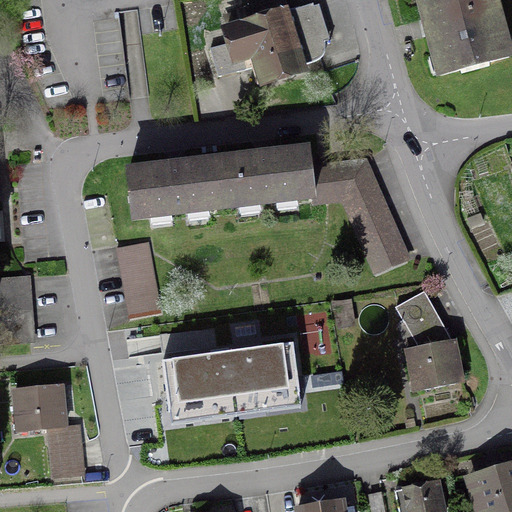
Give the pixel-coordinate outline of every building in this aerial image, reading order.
[(301,73),(299,68),(314,63),(319,60),(323,53),(324,45),(312,7),(286,15),(281,0),(274,0),(242,10),(247,27),(224,34),(228,46),(209,52),(218,80),(251,70),(256,87),(301,73)] [(438,78),(507,59),(491,0),(417,0),(424,23),(428,22),(429,28),(431,33),(427,34),(438,78)] [(222,209),(311,198),(308,171),(306,155),(268,160),(268,158),(261,159),(254,160),(254,161),(217,166),(179,170),(179,169),(172,169),(165,170),(165,172),(127,176),(132,220),(222,209)] [(308,171),(311,198),(312,204),(343,200),(375,275),(405,262),(363,165),(308,171)] [(146,245),(115,251),(128,321),(159,315),(146,245)] [(0,282),(0,345),(30,343),(25,280),(0,282)] [(453,344),(448,345),(420,296),(394,310),(402,325),(398,327),(407,353),(405,354),(413,394),(461,384),(453,344)] [(347,328),(344,313),(349,312),(347,302),(331,305),(332,312),(338,310),(339,314),(334,315),(336,330),(347,328)] [(216,357),(163,364),(170,413),(300,396),(293,347),(216,357)] [(13,393),(17,434),(46,431),(51,481),(80,478),(76,428),(63,429),(59,389),(13,393)] [(511,466),(498,471),(496,467),(486,470),(488,475),(474,479),(483,506),(479,507),(480,511),(510,511),(511,511),(511,466)] [(440,511),(435,485),(393,494),(397,511),(440,511)] [(369,511),(382,511),(379,497),(367,499),(369,511)]
